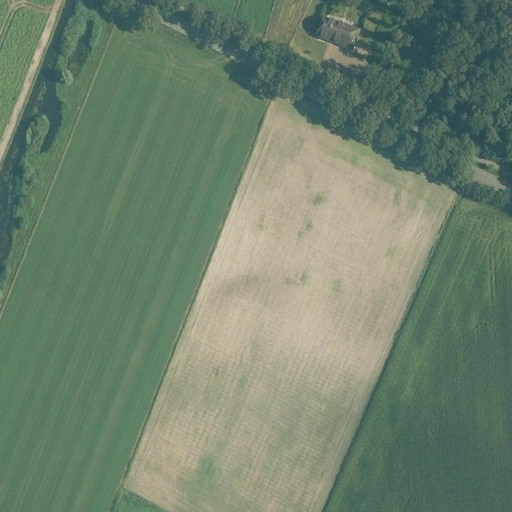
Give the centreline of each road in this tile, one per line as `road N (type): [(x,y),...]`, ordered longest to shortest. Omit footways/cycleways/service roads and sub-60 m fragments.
road 1 (tertiary): [(511,186),(135,0)]
road 2 (track): [(0,146),(57,0)]
